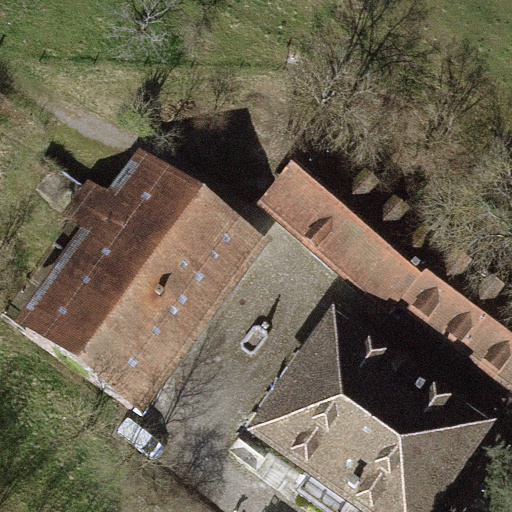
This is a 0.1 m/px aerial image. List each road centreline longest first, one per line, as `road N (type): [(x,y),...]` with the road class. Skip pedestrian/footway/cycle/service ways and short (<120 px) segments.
road 1 (track): [(0,70),(159,154),(275,230)]
road 2 (residential): [(258,511),(175,447),(191,425)]
